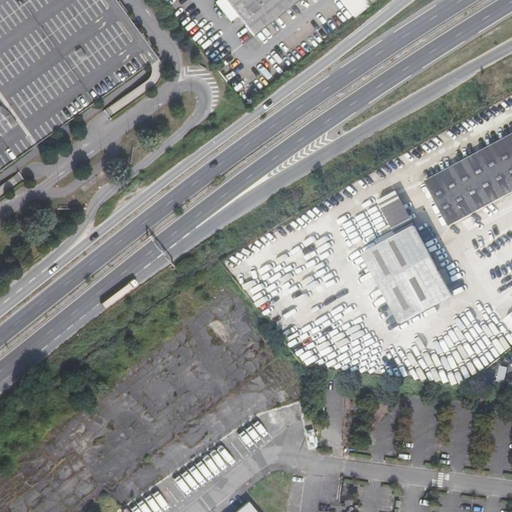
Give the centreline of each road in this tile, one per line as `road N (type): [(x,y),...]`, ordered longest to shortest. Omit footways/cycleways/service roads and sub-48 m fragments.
road 1 (primary): [(469,0),(319,96),(0,340)]
road 2 (primary): [(401,0),(0,310)]
road 3 (unknown): [(311,462),(273,382),(236,346),(18,511)]
road 4 (primary): [(194,217),(511,6)]
road 5 (primary): [(194,217),(220,215),(511,45)]
road 6 (primary): [(0,373),(194,217)]
